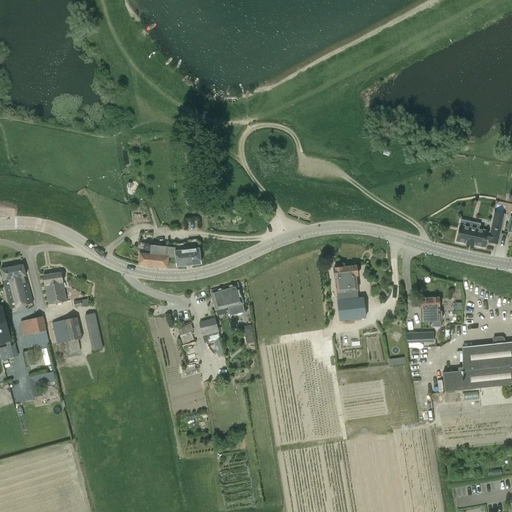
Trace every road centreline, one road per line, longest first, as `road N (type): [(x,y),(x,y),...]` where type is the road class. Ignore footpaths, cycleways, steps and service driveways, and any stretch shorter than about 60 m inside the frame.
road 1 (tertiary): [(511,266),(343,228),(290,236),(193,275),(165,276),(109,262),(46,228),(0,224)]
road 2 (track): [(431,248),(426,232),(299,156),(284,129),(264,125),(248,130),(242,161),(290,236)]
